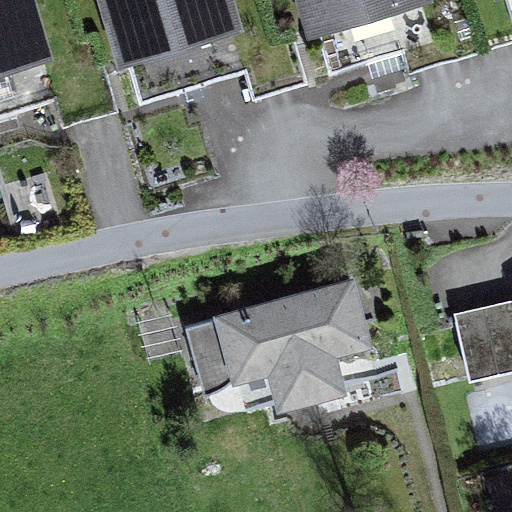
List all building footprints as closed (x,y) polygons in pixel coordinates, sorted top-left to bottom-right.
[(39,0),(0,0),(0,118),(56,102),(64,127),(116,111),(94,40),(55,51),(39,0)] [(241,0),(100,0),(119,61),(128,59),(143,107),(245,76),(253,102),(309,84),(287,11),(248,23),(241,0)] [(435,0),(300,0),(310,30),(320,27),(335,77),(402,56),(409,75),(485,48),(468,0),(443,0),(436,2),(435,0)] [(511,0),(468,0),(485,48),(511,39),(511,0)] [(354,271),(215,310),(217,317),(186,326),(206,394),(221,389),(234,379),(268,370),(278,405),(349,385),(339,352),(374,342),(354,271)] [(511,295),(453,309),(470,379),(511,368),(511,295)]
